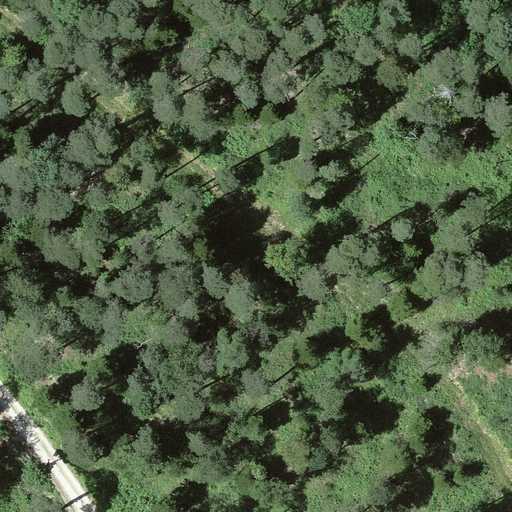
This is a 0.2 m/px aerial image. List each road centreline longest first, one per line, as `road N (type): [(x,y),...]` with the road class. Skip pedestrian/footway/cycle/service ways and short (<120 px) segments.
road 1 (track): [(0,26),(54,73),(338,271),(411,350),(511,483)]
road 2 (track): [(0,389),(88,511)]
